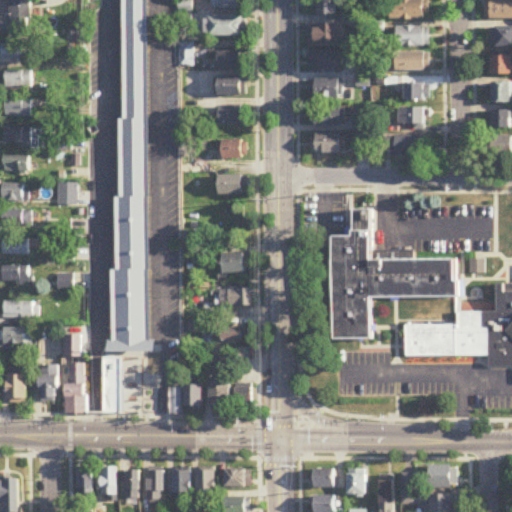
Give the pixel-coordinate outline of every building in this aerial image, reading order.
[(47,0),(8,0),(8,35),(33,35),(33,8),(68,8),(68,0),(47,0)] [(124,0),(148,0),(153,352),(114,351),(114,271),(118,271),(117,199),(121,199),(121,120),(124,120),(124,0)] [(179,0),(180,12),(192,12),(192,0),(179,0)] [(245,0),(213,0),(214,11),(246,11),(245,0)] [(318,0),(319,17),(339,16),(338,0),(318,0)] [(511,0),(486,0),(486,20),(511,20),(511,0)] [(394,21),(430,21),(430,1),(394,1),(394,21)] [(246,38),(246,18),(206,18),(206,38),(246,38)] [(312,26),(312,48),(344,48),(344,26),(312,26)] [(493,49),(511,49),(511,27),(493,27),(493,49)] [(397,48),(430,48),(430,29),(397,29),(397,48)] [(194,43),(179,43),(179,68),(194,68),(194,43)] [(2,61),(29,61),(29,46),(2,46),(2,61)] [(247,70),(247,53),(217,53),(217,70),(247,70)] [(313,74),(340,74),(340,53),(313,53),(313,74)] [(430,71),(430,54),(397,54),(397,71),(430,71)] [(492,84),(493,105),(511,104),(511,57),(493,58),(493,77),(511,77),(511,84),(492,84)] [(6,89),(33,89),(33,72),(6,72),(6,89)] [(244,97),(244,79),(219,79),(219,97),(244,97)] [(342,101),(342,80),(312,80),(312,101),(342,101)] [(405,103),(430,103),(430,85),(405,85),(405,103)] [(32,118),(32,102),(6,102),(6,118),(32,118)] [(220,107),(220,126),(246,126),(246,107),(220,107)] [(343,108),(312,108),(312,128),(343,128),(343,108)] [(426,109),(400,109),(400,128),(426,128),(426,109)] [(511,112),(492,112),(492,130),(511,130),(511,112)] [(32,145),(32,128),(6,128),(6,145),(32,145)] [(312,155),(343,155),(343,135),(312,135),(312,155)] [(367,137),(359,137),(358,148),(366,148),(367,137)] [(393,137),(393,157),(428,157),(428,137),(393,137)] [(511,138),(493,138),(493,156),(511,156),(511,138)] [(247,160),(247,143),(223,142),(223,160),(247,160)] [(5,173),(31,173),(31,159),(5,159),(5,173)] [(249,177),(220,177),(220,196),(249,196),(249,177)] [(25,203),(25,186),(3,186),(3,203),(25,203)] [(511,252),(511,211),(501,211),(501,252),(511,252)] [(33,225),(32,212),(19,213),(20,226),(33,225)] [(460,262),(374,263),(374,212),(356,212),(356,239),(337,239),(337,342),(375,342),(375,301),(460,301),(460,262)] [(225,241),(236,240),(235,222),(224,222),(225,241)] [(3,241),(3,256),(30,256),(30,241),(3,241)] [(247,257),(222,257),(222,275),(247,275),(247,257)] [(471,276),(485,276),(485,262),(471,262),(471,276)] [(35,286),(35,271),(4,271),(4,286),(35,286)] [(59,291),(74,291),(74,276),(59,276),(59,291)] [(407,359),(490,359),(490,370),(511,369),(511,287),(498,287),(498,314),(459,314),(459,327),(407,327),(407,359)] [(253,308),(253,292),(214,292),(214,308),(253,308)] [(40,320),(40,304),(5,304),(5,320),(40,320)] [(2,348),(30,348),(30,330),(2,330),(2,348)] [(249,344),(249,330),(217,330),(217,344),(249,344)] [(82,337),(64,337),(64,360),(82,360),(82,337)] [(106,351),(114,351),(145,352),(144,414),(105,414),(106,351)] [(69,417),(88,417),(87,366),(69,366),(69,417)] [(60,404),(60,367),(42,367),(42,404),(60,404)] [(30,404),(30,377),(10,377),(10,404),(30,404)] [(211,413),(231,413),(231,384),(211,384),(211,413)] [(203,387),(186,387),(186,412),(203,412),(203,387)] [(183,389),(172,389),(172,415),(183,415),(183,389)] [(236,389),(236,407),(254,407),(254,389),(236,389)] [(431,491),(456,491),(456,469),(431,469),(431,491)] [(77,498),(93,498),(93,470),(77,470),(77,498)] [(103,470),(103,498),(118,498),(118,470),(103,470)] [(252,489),(252,471),(227,471),(227,489),(252,489)] [(337,471),(316,471),(316,490),(337,490),(337,471)] [(367,472),(350,472),(350,498),(367,498),(367,472)] [(125,501),(140,501),(140,473),(125,473),(125,501)] [(164,473),(149,473),(149,502),(164,502),(164,473)] [(192,473),(175,473),(175,496),(192,496),(192,473)] [(217,473),(198,473),(198,497),(217,497),(217,473)] [(403,508),(416,508),(416,475),(403,475),(403,508)] [(381,511),(395,511),(395,476),(381,476),(381,511)] [(0,511),(20,511),(21,482),(0,481),(0,511)] [(430,496),(430,511),(454,511),(455,496),(430,496)] [(336,511),(337,498),(317,498),(316,511),(336,511)] [(251,511),(252,499),(227,499),(226,511),(251,511)]
